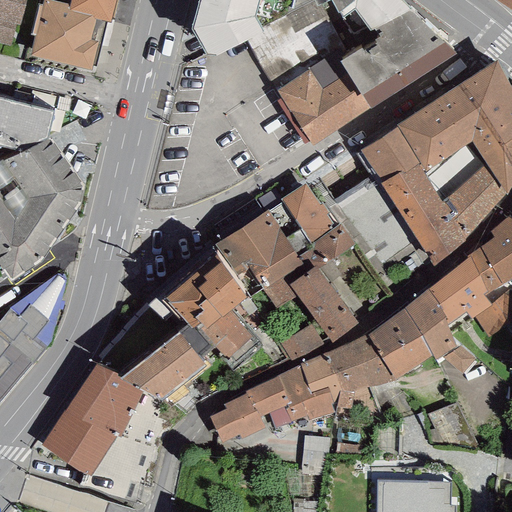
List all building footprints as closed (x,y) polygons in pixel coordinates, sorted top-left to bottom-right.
[(18,17),(22,0),(0,0),(0,37),(5,39),(11,15),(18,17)] [(106,13),(109,0),(74,0),(72,8),(47,2),(36,48),(88,61),(92,42),(84,40),(91,10),(106,13)] [(352,71),(368,96),(372,93),(400,76),(421,63),(435,54),(451,44),(433,26),(415,8),(405,0),(201,0),(196,21),(208,42),(217,44),(243,31),(260,22),(254,8),(256,0),(336,0),(342,10),(355,1),(371,23),(377,19),(384,29),(377,33),(380,38),(366,47),(363,43),(348,52),(343,55),(352,71)] [(256,0),(254,8),(260,22),(243,31),(260,57),(277,83),(281,90),(308,73),(320,92),(352,71),(343,55),(348,52),(319,0),(256,0)] [(353,31),(371,23),(355,1),(342,10),(347,15),(344,17),(353,31)] [(95,63),(106,13),(91,10),(84,40),(92,42),(88,61),(95,63)] [(491,159),(506,182),(511,171),(511,92),(496,61),(465,81),(438,98),(417,112),(394,127),(418,166),(473,130),(491,159)] [(309,134),(368,96),(352,71),(320,92),(308,73),(281,90),(296,114),(309,134)] [(60,153),(47,135),(54,107),(0,93),(0,140),(25,148),(0,160),(0,251),(12,269),(18,265),(33,255),(40,251),(67,208),(77,192),(82,184),(60,153)] [(441,204),(418,166),(394,127),(377,138),(365,145),(377,164),(440,256),(461,237),(441,204)] [(497,196),(506,182),(491,159),(486,164),(441,204),(461,237),(497,196)] [(345,185),(330,195),(394,287),(440,256),(377,164),(361,174),(345,185)] [(333,229),(304,185),(296,190),(223,241),(241,267),(248,262),(277,302),(299,286),(334,333),(354,319),(314,265),(350,241),(339,224),(333,229)] [(482,288),(511,268),(511,225),(497,237),(468,260),(482,288)] [(181,329),(198,349),(212,336),(226,352),(249,332),(222,302),(241,286),(215,247),(209,251),(192,263),(187,267),(177,275),(148,299),(177,333),(181,329)] [(487,298),(482,288),(468,260),(461,266),(450,274),(429,291),(440,314),(465,298),(471,307),(487,298)] [(511,268),(482,288),(487,298),(489,303),(511,286),(511,268)] [(0,397),(50,338),(56,315),(65,274),(56,272),(28,292),(10,306),(0,317),(0,397)] [(450,335),(440,314),(429,291),(406,309),(430,346),(450,335)] [(394,369),(430,346),(406,309),(398,314),(372,334),(394,369)] [(293,355),(321,342),(309,325),(284,341),(293,355)] [(201,354),(198,349),(181,329),(177,333),(168,339),(147,357),(126,373),(121,378),(123,378),(140,388),(143,382),(157,389),(201,354)] [(366,337),(356,341),(377,374),(386,372),(394,369),(372,334),(366,337)] [(331,406),(326,389),(377,374),(356,341),(249,388),(251,392),(244,395),(229,401),(232,408),(215,415),(223,434),(240,428),(241,431),(262,422),(256,409),(286,397),(292,413),(307,408),(309,413),(331,406)] [(460,370),(473,356),(462,346),(446,357),(460,370)] [(123,378),(121,378),(98,365),(91,376),(60,422),(46,442),(88,471),(114,431),(117,433),(140,388),(123,378)] [(441,439),(474,438),(457,401),(428,413),(441,439)] [(399,453),(399,419),(374,425),(373,451),(399,453)] [(446,511),(447,481),(375,479),(373,511),(446,511)]
